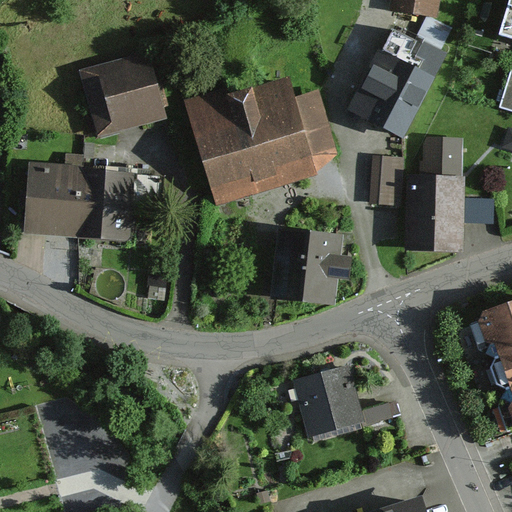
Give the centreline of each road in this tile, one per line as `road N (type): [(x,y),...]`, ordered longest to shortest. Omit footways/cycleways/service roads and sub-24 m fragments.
road 1 (residential): [(388,300),(480,511)]
road 2 (residential): [(209,348),(111,326),(0,269)]
road 3 (unknown): [(388,300),(358,216),(335,89)]
road 4 (residential): [(388,300),(321,331),(209,348)]
road 5 (residential): [(209,348),(214,386),(157,511)]
road 6 (residential): [(511,259),(388,300)]
